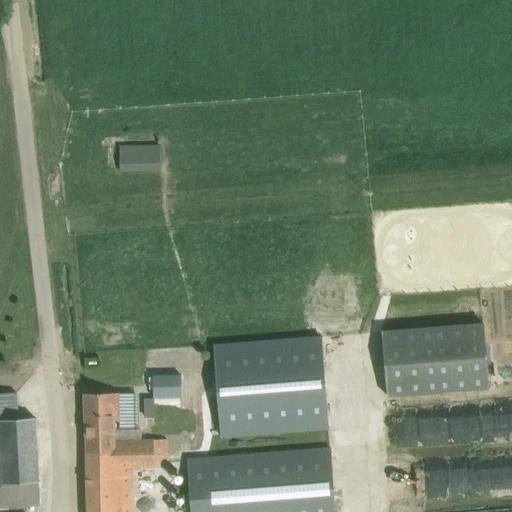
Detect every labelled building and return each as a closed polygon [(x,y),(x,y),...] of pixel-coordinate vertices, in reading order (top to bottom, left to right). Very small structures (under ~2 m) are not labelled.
[(162,170),(161,143),(119,143),(120,170),(162,170)] [(389,396),(488,388),(483,323),(384,331),(389,396)] [(328,429),(321,336),(215,344),(222,437),(328,429)] [(147,373),(148,393),(177,392),(176,372),(147,373)] [(0,505),(20,505),(40,504),(39,482),(35,417),(18,418),(16,392),(0,393),(0,505)] [(120,421),(119,392),(84,393),(85,435),(86,435),(86,458),(167,456),(167,440),(116,441),(115,421),(120,421)] [(191,511),(335,511),(331,447),(188,457),(191,511)] [(167,456),(86,458),(87,511),(132,511),(131,469),(167,468),(167,456)]
